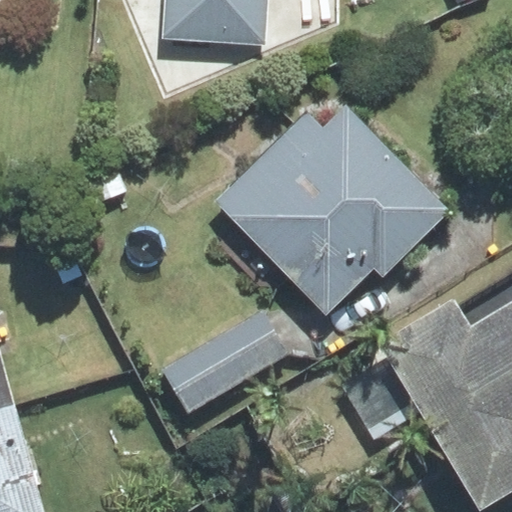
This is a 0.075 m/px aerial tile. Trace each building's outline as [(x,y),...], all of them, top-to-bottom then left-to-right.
[(0,0),(0,11),(9,0),(0,0)] [(272,44),(274,0),(177,0),(175,38),(272,44)] [(395,267),(452,209),(355,115),(338,132),(322,117),(238,202),(341,303),(386,257),(395,267)] [(466,303),(401,342),(499,503),(511,495),(511,311),(482,329),(466,303)] [(271,309),(166,372),(190,413),(296,349),(271,309)] [(55,511),(0,326),(0,511),(55,511)]
